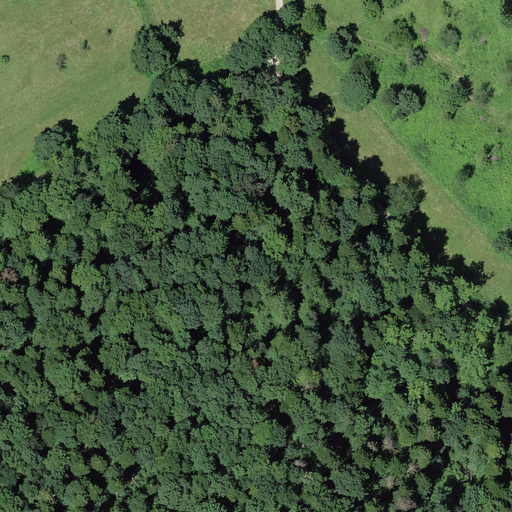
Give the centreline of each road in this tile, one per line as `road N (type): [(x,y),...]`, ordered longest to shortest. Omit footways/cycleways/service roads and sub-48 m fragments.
road 1 (track): [(511,358),(271,74)]
road 2 (track): [(240,511),(224,445),(148,381),(97,362),(0,357)]
road 3 (track): [(0,211),(98,137),(271,74)]
road 4 (track): [(464,307),(462,355),(424,511)]
